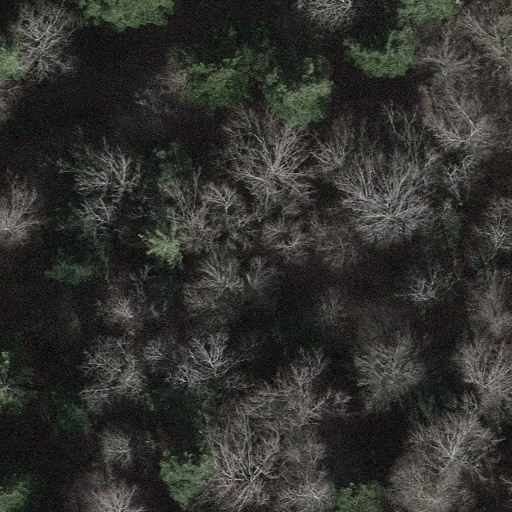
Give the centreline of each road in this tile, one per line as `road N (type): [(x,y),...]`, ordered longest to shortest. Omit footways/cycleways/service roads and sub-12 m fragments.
road 1 (track): [(0,156),(143,114),(511,105)]
road 2 (track): [(354,511),(511,456)]
